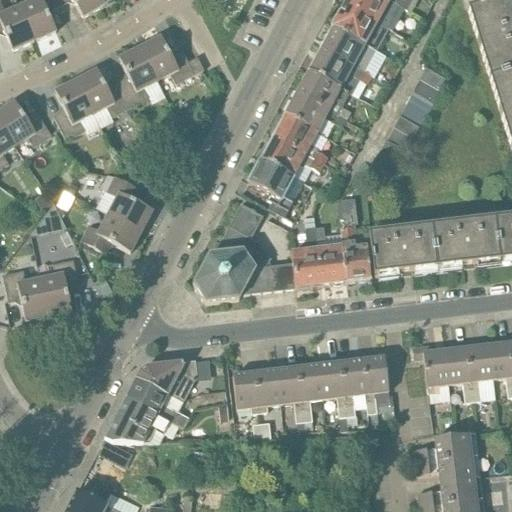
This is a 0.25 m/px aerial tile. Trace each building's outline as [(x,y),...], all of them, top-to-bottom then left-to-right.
[(19,9),(34,44),(56,34),(47,14),(59,8),(55,0),(31,0),(32,3),(19,9)] [(55,0),(59,8),(71,1),(83,20),(103,8),(98,0),(55,0)] [(376,25),(379,26),(385,15),(389,17),(393,16),(397,8),(382,0),(346,0),(342,7),(376,25)] [(415,0),(382,0),(397,8),(408,14),(415,0)] [(476,0),(462,0),(467,12),(479,8),(476,0)] [(504,0),(479,8),(467,12),(489,80),(511,73),(511,9),(509,0),(504,0)] [(0,5),(0,34),(3,33),(12,53),(34,44),(19,9),(5,15),(1,5),(0,5)] [(376,25),(342,7),(330,30),(332,31),(372,52),(376,44),(375,40),(372,38),(370,37),(376,25)] [(375,54),(372,52),(332,31),(321,52),(363,76),(375,54)] [(139,50),(157,84),(170,77),(175,87),(194,78),(188,65),(182,54),(171,59),(161,40),(139,50)] [(129,81),(118,87),(130,111),(149,101),(144,91),(157,84),(139,50),(118,61),(129,81)] [(371,80),(363,76),(321,52),(309,75),(349,97),(352,98),(360,84),(367,88),(371,80)] [(204,73),(197,60),(188,65),(194,78),(204,73)] [(419,83),(440,94),(446,82),(426,70),(419,83)] [(130,111),(118,87),(107,93),(97,73),(75,84),(93,117),(106,110),(111,120),(122,115),(129,111),(130,111)] [(511,149),(511,148),(511,73),(489,80),(511,149)] [(349,97),(309,75),(296,97),(330,115),(331,115),(337,119),(346,124),(351,115),(342,110),(349,97)] [(412,95),(433,106),(440,94),(419,83),(412,95)] [(80,124),(93,117),(75,84),(54,94),(65,114),(54,120),(66,144),(85,134),(80,124)] [(406,106),(427,118),(433,106),(412,95),(406,106)] [(330,115),(296,97),(285,118),(319,137),(326,123),(330,115)] [(14,105),(0,113),(0,126),(15,149),(27,141),(34,151),(51,139),(37,117),(26,123),(14,105)] [(399,118),(420,129),(427,118),(406,106),(399,118)] [(132,117),(129,111),(122,115),(125,121),(132,117)] [(319,137),(285,118),(273,140),(324,168),(328,161),(311,151),(319,137)] [(393,130),(413,142),(420,129),(399,118),(393,130)] [(346,124),(337,119),(333,127),(342,132),(346,124)] [(15,149),(0,126),(0,172),(8,167),(2,158),(15,149)] [(386,142),(407,154),(413,142),(393,130),(386,142)] [(187,139),(181,133),(179,131),(170,139),(171,140),(178,147),(187,139)] [(324,168),(273,140),(261,163),(295,181),(303,166),(320,175),(324,168)] [(379,155),(400,166),(407,154),(386,142),(379,155)] [(373,167),(393,178),(400,166),(379,155),(373,167)] [(117,176),(115,160),(103,162),(104,177),(117,176)] [(295,181),(261,163),(248,186),(269,197),(266,202),(271,206),(268,211),(284,220),(287,214),(292,205),(284,201),(295,181)] [(20,165),(9,171),(12,178),(24,173),(20,165)] [(393,178),(373,167),(361,188),(382,199),(393,178)] [(108,217),(141,235),(152,214),(132,203),(138,192),(114,180),(106,195),(116,200),(108,217)] [(73,199),(78,190),(71,186),(66,195),(73,199)] [(242,299),(258,271),(259,271),(271,270),(270,264),(272,263),(259,246),(260,245),(259,243),(256,245),(251,242),(262,220),(240,208),(213,259),(209,259),(193,289),(206,308),(240,304),(242,299)] [(141,235),(108,217),(99,234),(89,229),(81,244),(104,257),(110,246),(130,256),(141,235)] [(511,218),(496,221),(501,264),(511,262),(511,218)] [(496,221),(433,228),(438,271),(501,264),(496,221)] [(438,271),(433,228),(369,236),(374,279),(438,271)] [(314,231),(322,290),(347,287),(342,246),(340,246),(341,248),(327,250),(324,230),(314,231)] [(342,246),(347,287),(371,284),(367,248),(355,250),(353,230),(340,232),(342,246)] [(322,290),(314,231),(306,232),(310,252),(291,254),(293,267),(295,293),(322,290)] [(40,282),(48,319),(71,314),(67,292),(79,289),(73,263),(52,268),(55,279),(40,282)] [(285,294),(295,293),(293,267),(282,268),(285,294)] [(274,295),(285,294),(282,268),(271,270),(274,295)] [(259,271),(263,297),(274,295),(271,270),(259,271)] [(242,299),(250,298),(263,297),(259,271),(258,271),(242,299)] [(25,324),(48,319),(40,282),(25,285),(23,274),(2,278),(8,305),(20,302),(25,324)] [(101,301),(112,295),(104,280),(94,286),(101,301)] [(511,400),(511,367),(509,340),(500,341),(500,347),(488,349),(492,383),(505,381),(508,401),(511,400)] [(492,383),(488,349),(475,350),(475,344),(466,345),(473,405),(481,404),(478,385),(492,383)] [(473,405),(466,345),(457,346),(458,352),(445,354),(449,388),(462,386),(465,406),(473,405)] [(449,388),(445,354),(432,355),(432,349),(412,352),(414,363),(423,362),(427,396),(436,395),(436,390),(449,388)] [(361,364),(365,398),(367,418),(377,417),(374,397),(389,395),(384,361),(371,362),(370,357),(360,358),(361,364)] [(365,398),(361,364),(349,365),(349,359),(340,360),(347,420),(355,419),(353,399),(365,398)] [(347,420),(340,360),(331,361),(332,367),(319,369),(323,403),(337,401),(341,435),(348,434),(347,420)] [(323,403),(319,369),(306,370),(306,364),(297,365),(304,425),(312,424),(310,405),(323,403)] [(138,377),(135,383),(168,401),(174,388),(187,395),(196,381),(195,365),(146,371),(138,377)] [(306,436),(304,425),(297,365),(288,366),(289,372),(276,374),(281,408),(294,407),(297,437),(306,436)] [(281,408),(276,374),(264,375),(263,369),(254,370),(260,417),(268,416),(267,410),(281,408)] [(260,417),(254,370),(245,372),(246,377),(232,379),(237,413),(251,412),(251,418),(260,417)] [(168,401),(135,383),(126,401),(168,425),(182,433),(188,421),(174,413),(164,408),(168,401)] [(168,425),(126,401),(104,443),(112,447),(158,446),(168,425)] [(228,424),(226,409),(219,410),(220,425),(228,424)] [(260,428),(262,442),(270,441),(269,427),(260,428)] [(253,442),(262,442),(260,428),(252,428),(253,442)] [(434,442),(436,452),(412,455),(415,480),(438,477),(441,495),(417,497),(419,511),(477,511),(469,438),(434,442)] [(204,463),(204,455),(194,454),(193,462),(204,463)] [(111,511),(77,495),(67,511),(111,511)] [(190,511),(192,498),(184,498),(182,511),(174,511),(175,511),(150,510),(150,511),(190,511)]
